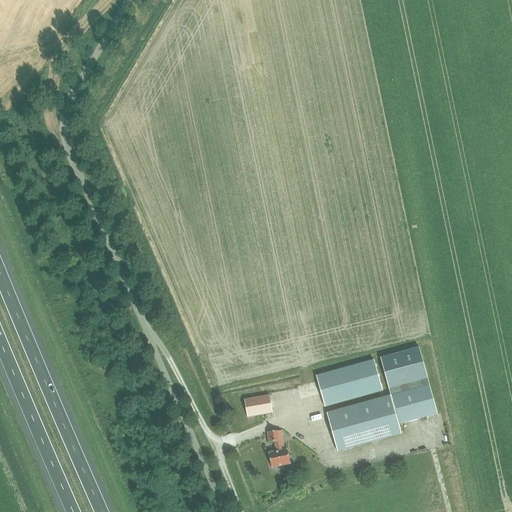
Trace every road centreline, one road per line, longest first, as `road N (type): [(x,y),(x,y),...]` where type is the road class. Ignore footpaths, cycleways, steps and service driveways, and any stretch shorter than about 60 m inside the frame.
road 1 (unclassified): [(220,511),(61,132),(67,102),(126,0)]
road 2 (motorway): [(101,511),(0,273)]
road 3 (motorway): [(0,341),(73,511)]
